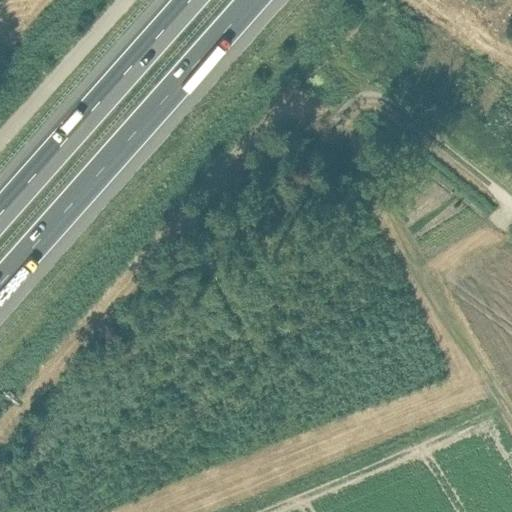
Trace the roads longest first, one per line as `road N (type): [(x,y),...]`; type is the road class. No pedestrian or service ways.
road 1 (motorway): [(0,284),(252,0)]
road 2 (motorway): [(191,0),(0,215)]
road 3 (unclassified): [(125,0),(0,140)]
